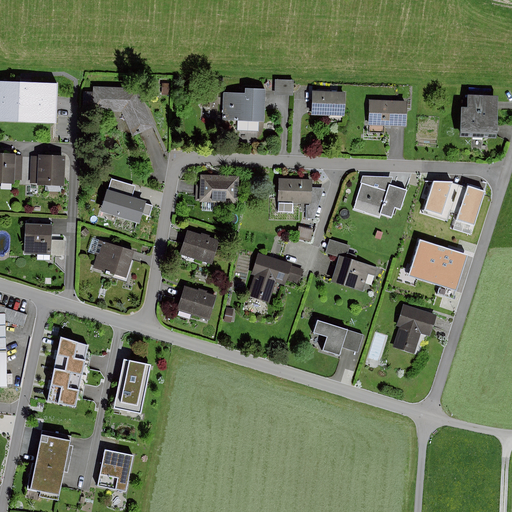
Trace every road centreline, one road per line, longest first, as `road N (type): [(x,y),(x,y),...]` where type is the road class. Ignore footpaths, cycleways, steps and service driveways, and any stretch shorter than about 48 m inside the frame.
road 1 (residential): [(143,330),(174,168),(184,159),(507,172)]
road 2 (unclassified): [(143,330),(426,418)]
road 3 (residential): [(507,172),(426,418)]
road 4 (residential): [(2,500),(46,300)]
